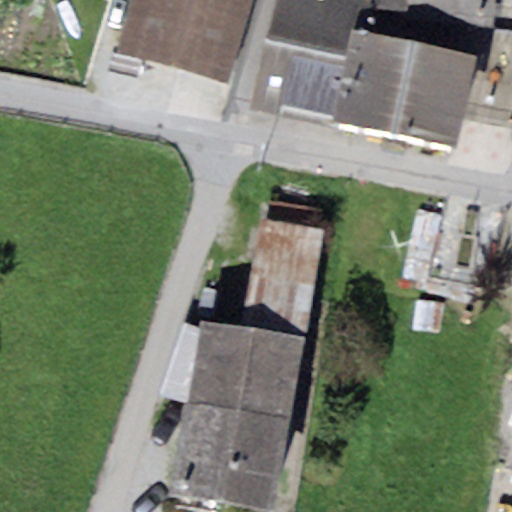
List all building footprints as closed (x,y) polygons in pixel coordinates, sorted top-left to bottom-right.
[(234,88),(259,0),(137,0),(122,54),(234,88)] [(281,0),(251,112),(333,126),(356,32),(368,34),(372,9),(379,9),(380,0),(281,0)] [(495,28),(498,0),(380,0),(379,9),(495,28)] [(459,149),(481,60),(368,34),(356,32),(333,126),(459,149)] [(268,220),(313,228),(316,208),(272,201),(268,220)] [(242,330),(305,341),(325,230),(313,228),(268,220),(262,219),(242,330)] [(205,324),(171,500),(247,511),(276,511),(305,341),(242,330),(205,324)]
